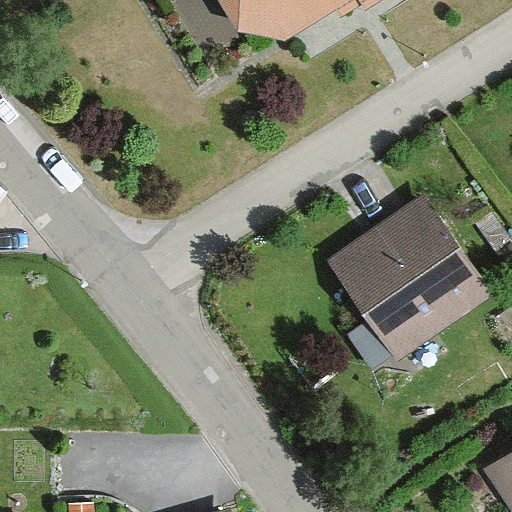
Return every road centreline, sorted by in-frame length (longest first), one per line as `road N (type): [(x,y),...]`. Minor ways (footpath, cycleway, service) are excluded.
road 1 (residential): [(126,280),(511,39)]
road 2 (residential): [(126,280),(305,511)]
road 3 (residential): [(0,135),(126,280)]
